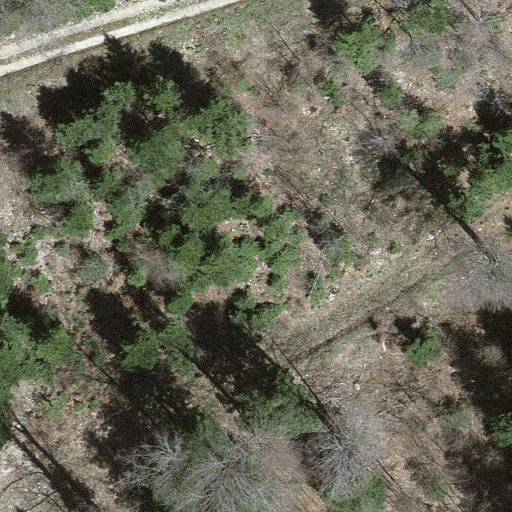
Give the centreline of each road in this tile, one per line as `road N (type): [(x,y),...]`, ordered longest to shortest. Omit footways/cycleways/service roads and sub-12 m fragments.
road 1 (track): [(511,221),(19,511)]
road 2 (track): [(0,66),(205,0)]
